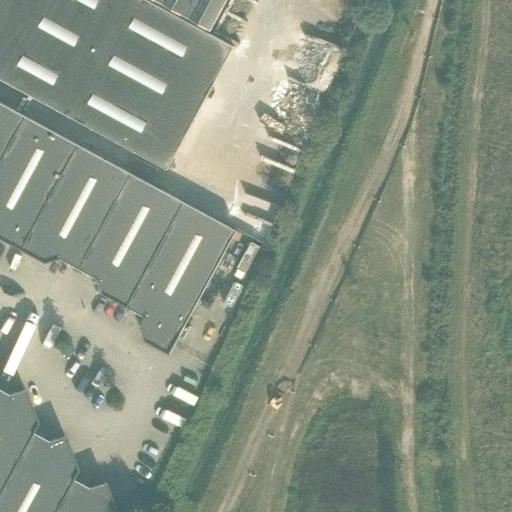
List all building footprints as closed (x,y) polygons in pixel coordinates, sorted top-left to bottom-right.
[(146,0),(0,0),(0,79),(166,170),(233,46),(146,0)] [(153,0),(210,30),(226,0),(153,0)] [(0,161),(25,116),(0,102),(0,161)] [(21,250),(78,144),(25,116),(0,161),(0,238),(21,250)] [(78,268),(130,173),(78,144),(21,250),(41,261),(49,258),(53,260),(60,258),(78,268)] [(128,308),(185,203),(130,173),(78,268),(97,279),(99,286),(103,288),(105,296),(128,308)] [(169,354),(236,230),(185,203),(128,308),(145,317),(140,326),(142,333),(146,335),(148,343),(169,354)] [(24,389),(7,395),(0,390),(0,489),(31,432),(36,423),(24,389)] [(63,435),(47,441),(31,432),(0,489),(0,511),(52,511),(71,479),(76,469),(63,435)] [(115,511),(104,482),(87,488),(71,479),(52,511),(115,511)]
